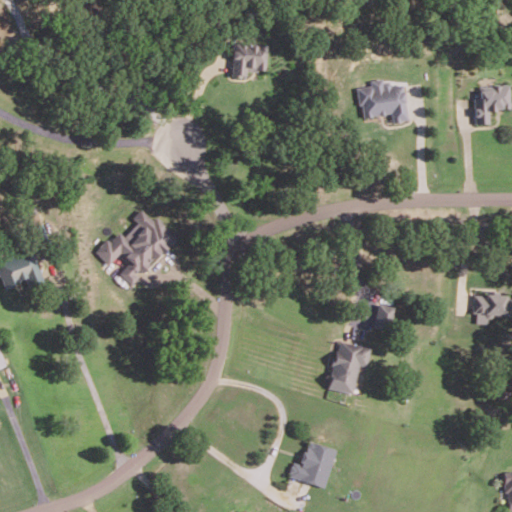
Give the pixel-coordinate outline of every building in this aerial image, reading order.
[(230,75),(245,75),(246,69),(265,70),(266,44),(231,43),(230,75)] [(408,119),(402,84),(390,85),(389,78),(369,81),(370,85),(355,87),(360,117),(390,113),(391,122),(408,119)] [(510,108),(510,84),(479,85),(479,97),(474,97),(475,123),(489,122),(489,108),(510,108)] [(175,234),(155,215),(152,219),(140,208),(132,217),(137,221),(124,236),(117,229),(96,252),(109,264),(120,252),(129,260),(119,272),(131,283),(175,234)] [(0,276),(3,286),(25,279),(27,285),(43,279),(32,249),(0,260),(0,276)] [(511,294),(475,293),(474,323),(489,323),(489,314),(511,314),(511,294)] [(392,305),(373,302),(371,309),(357,307),(356,313),(359,314),(358,323),(388,329),(392,305)] [(352,392),(357,364),(365,366),(369,346),(336,340),(327,387),(352,392)] [(335,448),(307,440),(301,463),(292,461),(288,476),(324,486),(335,448)]
